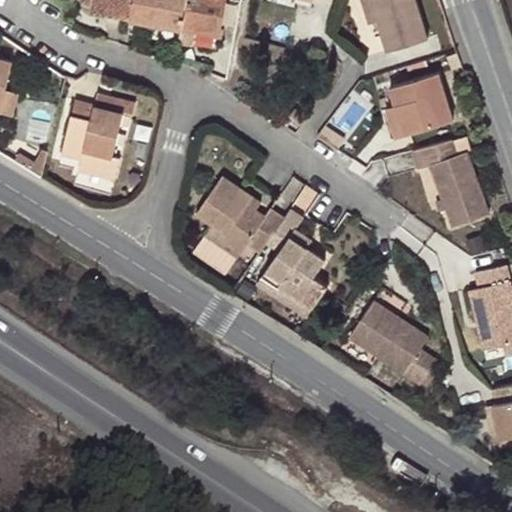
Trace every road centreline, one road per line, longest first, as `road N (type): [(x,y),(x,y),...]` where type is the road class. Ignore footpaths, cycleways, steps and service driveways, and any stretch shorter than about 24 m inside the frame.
road 1 (tertiary): [(507,511),(135,263)]
road 2 (secondary): [(0,336),(271,511)]
road 3 (residential): [(190,84),(398,224)]
road 4 (residential): [(0,0),(84,57),(190,84)]
road 5 (unknown): [(481,395),(462,362),(441,265),(398,224)]
road 6 (residential): [(135,263),(190,84)]
road 7 (unknown): [(298,157),(354,72),(322,36),(330,0)]
road 8 (tertiary): [(135,263),(0,182)]
road 9 (tertiary): [(511,126),(465,0)]
